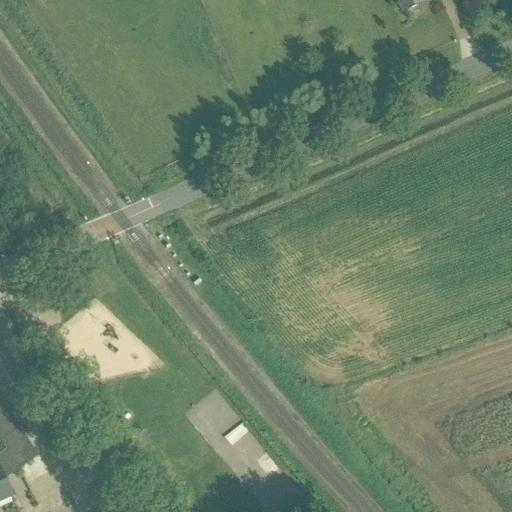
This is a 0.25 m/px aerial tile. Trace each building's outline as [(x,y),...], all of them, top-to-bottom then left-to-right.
[(398,0),(404,13),(429,1),(428,0),(398,0)] [(5,409),(0,412),(0,426),(12,419),(5,409)] [(0,439),(18,428),(12,419),(0,426),(0,439)] [(0,443),(5,450),(24,438),(18,428),(0,439),(0,443)] [(11,460),(31,447),(24,438),(5,450),(11,460)] [(11,460),(18,470),(37,457),(31,447),(11,460)] [(18,470),(11,460),(5,450),(0,453),(0,474),(3,480),(18,470)] [(0,502),(10,498),(3,480),(0,474),(0,502)]
